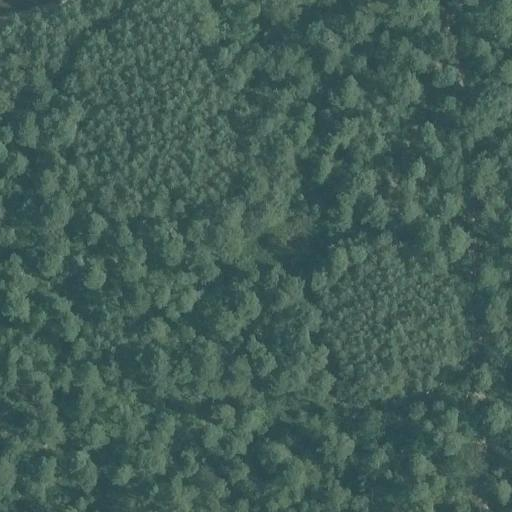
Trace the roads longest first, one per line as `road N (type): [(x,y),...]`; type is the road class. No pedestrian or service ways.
road 1 (track): [(154,511),(244,344),(367,231),(435,60),(469,41)]
road 2 (track): [(499,511),(467,0)]
road 3 (track): [(0,35),(134,0)]
